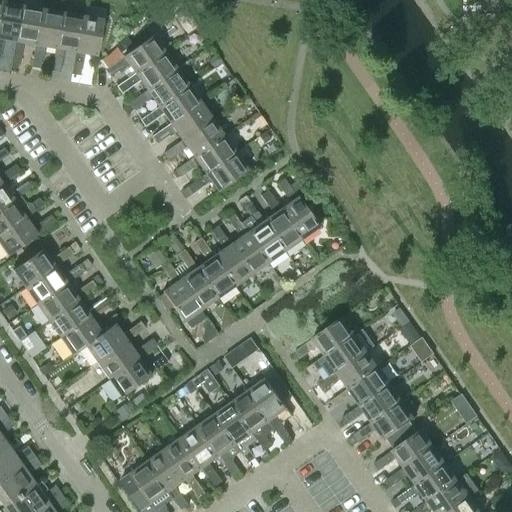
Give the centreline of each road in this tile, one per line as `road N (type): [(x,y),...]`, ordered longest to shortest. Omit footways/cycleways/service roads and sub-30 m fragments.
road 1 (residential): [(182,213),(99,103),(0,82)]
road 2 (residential): [(0,359),(109,511)]
road 3 (residential): [(280,468),(330,431),(384,511)]
